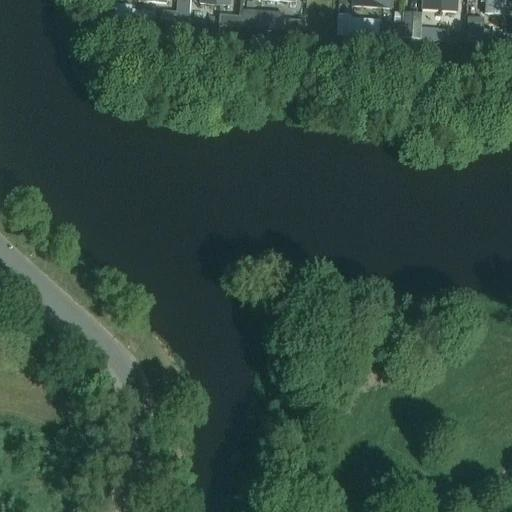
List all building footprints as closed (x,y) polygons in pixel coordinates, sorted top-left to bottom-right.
[(194,10),(194,0),(181,0),(181,10),(194,10)] [(200,0),(200,7),(232,9),(232,0),(200,0)] [(351,0),(351,10),(391,13),(391,0),(351,0)] [(422,0),(421,12),(458,14),(458,0),(422,0)] [(511,18),(511,0),(486,0),(485,17),(511,18)] [(177,26),(178,14),(156,13),(155,24),(177,26)] [(220,18),(219,29),(241,30),(241,19),(220,18)] [(305,34),(305,23),(283,22),(283,33),(305,34)] [(401,41),(401,29),(379,28),(379,40),(401,41)] [(443,33),(443,44),(464,45),(465,34),(443,33)] [(511,48),(511,37),(495,36),(494,47),(511,48)]
